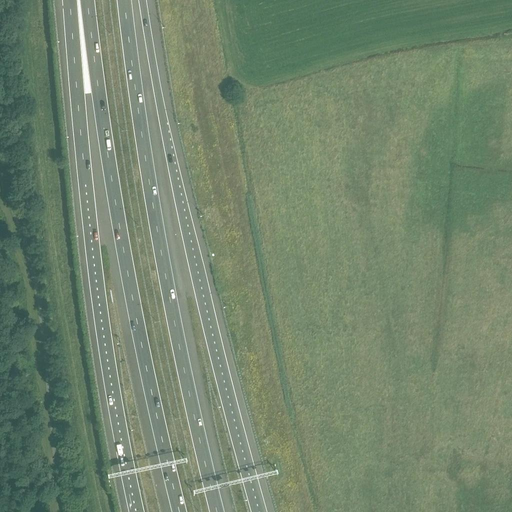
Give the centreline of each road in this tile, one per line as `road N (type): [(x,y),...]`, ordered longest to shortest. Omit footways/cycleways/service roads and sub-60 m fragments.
road 1 (motorway): [(255,511),(184,227),(141,0)]
road 2 (motorway): [(217,511),(172,314),(122,0)]
road 3 (motorway): [(89,0),(108,174),(178,511)]
road 4 (motorway): [(73,0),(94,257),(137,511)]
